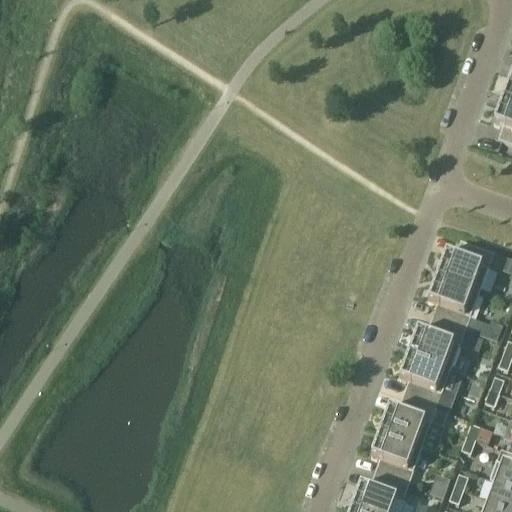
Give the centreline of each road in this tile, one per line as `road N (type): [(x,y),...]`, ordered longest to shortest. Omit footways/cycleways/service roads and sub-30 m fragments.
road 1 (residential): [(320,511),(441,185)]
road 2 (residential): [(441,185),(511,0)]
